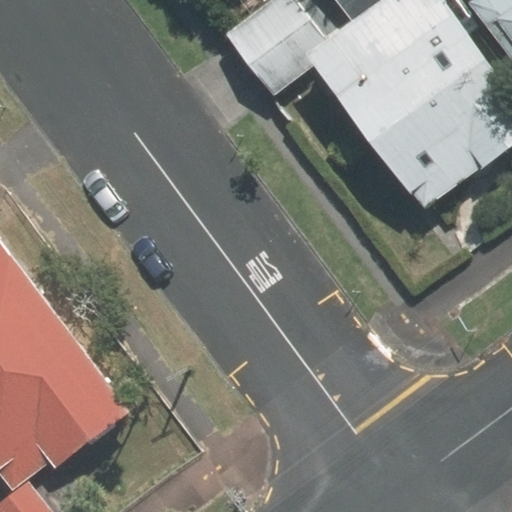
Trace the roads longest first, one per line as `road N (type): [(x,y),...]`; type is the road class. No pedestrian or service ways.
road 1 (residential): [(33,0),(402,491)]
road 2 (tertiary): [(402,491),(511,410)]
